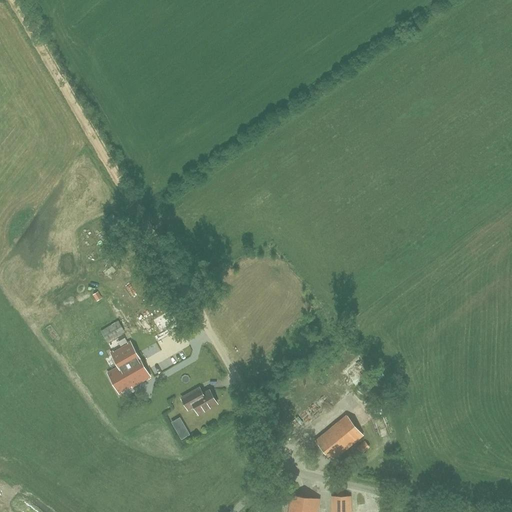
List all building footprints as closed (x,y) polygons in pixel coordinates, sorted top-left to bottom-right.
[(174,326),(178,324),(170,311),(153,320),(160,333),(164,331),(163,329),(173,324),(174,326)] [(118,321),(101,331),(107,342),(124,332),(118,321)] [(128,342),(129,343),(115,352),(114,351),(112,352),(120,366),(109,372),(122,394),(124,392),(123,391),(133,385),(134,386),(140,383),(152,376),(147,368),(143,362),(131,341),(128,342)] [(155,343),(141,350),(152,374),(179,361),(171,345),(159,351),(155,343)] [(210,390),(202,395),(199,388),(182,398),(188,409),(194,406),(199,414),(218,403),(210,390)] [(161,397),(134,414),(141,425),(168,408),(161,397)] [(347,415),(315,441),(333,462),(365,436),(347,415)] [(168,422),(178,440),(187,435),(177,417),(168,422)] [(365,441),(357,447),(362,454),(371,447),(365,441)] [(347,467),(354,461),(349,455),(342,460),(347,467)] [(318,511),(320,499),(291,495),(289,511),(318,511)] [(333,497),(332,511),(351,511),(351,496),(333,497)]
